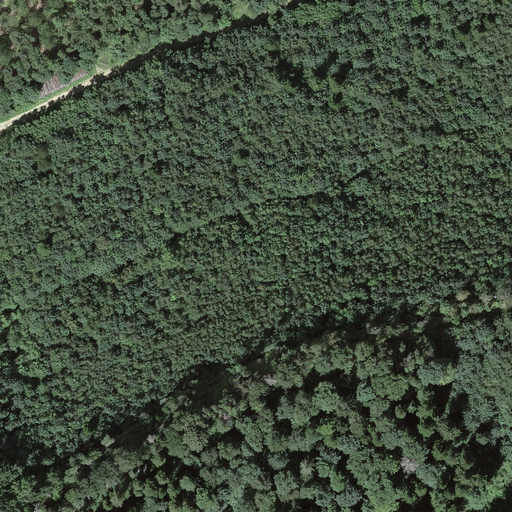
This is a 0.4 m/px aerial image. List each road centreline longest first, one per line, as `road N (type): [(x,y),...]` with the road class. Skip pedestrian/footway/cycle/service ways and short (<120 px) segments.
road 1 (track): [(0,305),(511,111)]
road 2 (track): [(0,127),(183,40),(296,0)]
